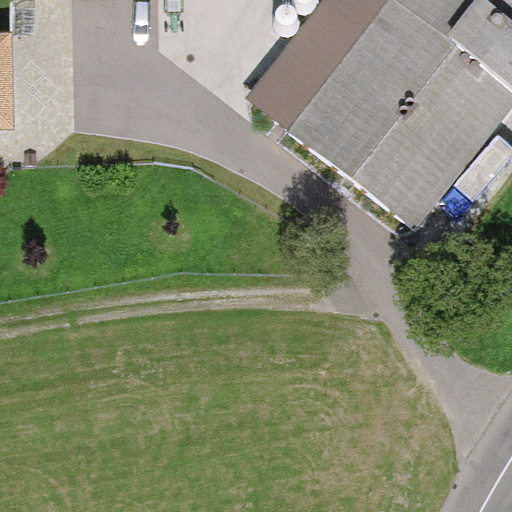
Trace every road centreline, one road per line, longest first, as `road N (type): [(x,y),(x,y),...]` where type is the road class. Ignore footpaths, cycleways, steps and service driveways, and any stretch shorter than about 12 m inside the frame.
road 1 (track): [(511,447),(402,297),(403,242),(210,112),(282,0)]
road 2 (track): [(402,297),(190,301),(0,330)]
